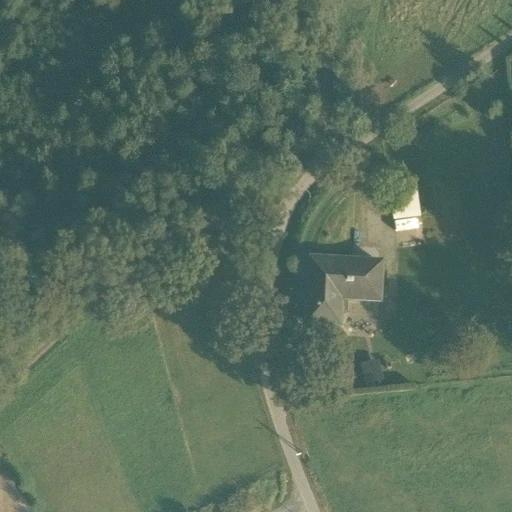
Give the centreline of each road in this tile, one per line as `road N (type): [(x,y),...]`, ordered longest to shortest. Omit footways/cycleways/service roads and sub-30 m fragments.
road 1 (residential): [(511,41),(291,197),(257,348),(315,511)]
road 2 (track): [(0,396),(114,287),(291,197)]
road 3 (track): [(298,185),(325,120),(318,0)]
